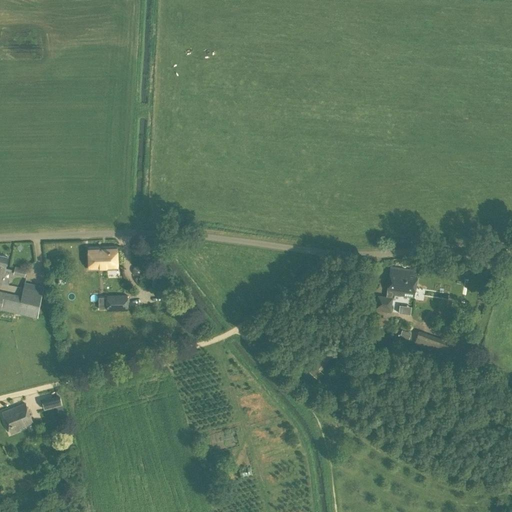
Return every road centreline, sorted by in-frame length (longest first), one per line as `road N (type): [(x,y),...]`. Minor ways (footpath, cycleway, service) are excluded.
road 1 (unclassified): [(0,237),(169,233),(325,253)]
road 2 (track): [(0,398),(236,329)]
road 3 (unclassified): [(511,241),(325,253)]
